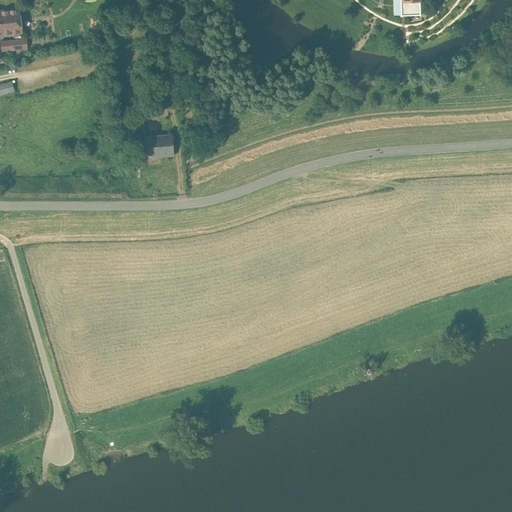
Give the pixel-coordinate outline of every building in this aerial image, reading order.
[(400,0),(401,16),(420,15),(419,0),(400,0)] [(0,36),(16,34),(17,40),(10,41),(9,41),(10,51),(11,51),(28,49),(27,39),(21,40),(20,34),(22,34),(19,8),(0,10),(0,36)] [(9,41),(2,42),(3,52),(10,51),(9,41)] [(12,81),(0,84),(0,95),(15,91),(12,81)] [(146,153),(173,151),(172,136),(145,138),(146,153)]
